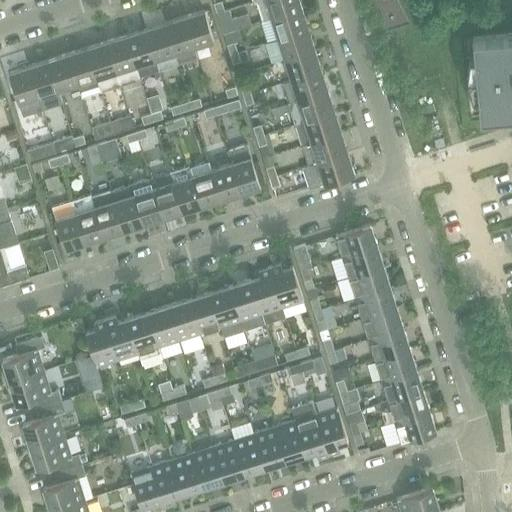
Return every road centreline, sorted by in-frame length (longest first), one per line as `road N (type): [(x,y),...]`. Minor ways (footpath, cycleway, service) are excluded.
road 1 (residential): [(0,314),(398,187)]
road 2 (residential): [(398,187),(480,445)]
road 3 (residential): [(270,511),(480,445)]
road 4 (residential): [(341,0),(398,187)]
